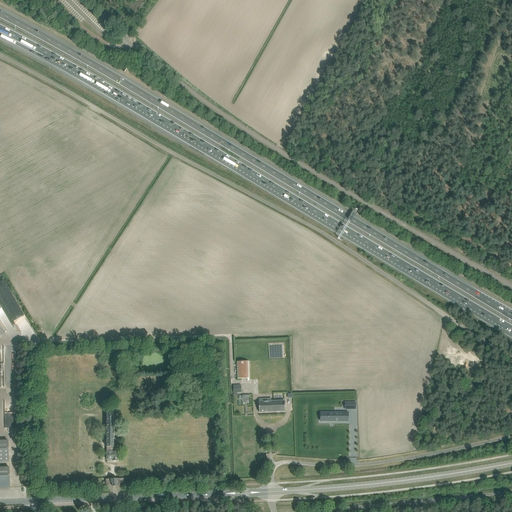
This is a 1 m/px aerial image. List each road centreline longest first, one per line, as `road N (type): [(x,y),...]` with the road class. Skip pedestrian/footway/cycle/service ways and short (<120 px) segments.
road 1 (unclassified): [(0,55),(323,232),(511,357)]
road 2 (motorway): [(0,27),(511,329)]
road 3 (motorway): [(511,315),(0,13)]
road 4 (unclassified): [(511,286),(220,112),(139,47),(126,46),(124,32),(93,0)]
road 5 (unclassified): [(511,435),(376,463),(282,461),(272,470),(271,491)]
road 6 (tertiary): [(271,491),(511,462)]
road 7 (tertiary): [(242,492),(33,500)]
road 8 (unclassified): [(511,491),(328,511)]
